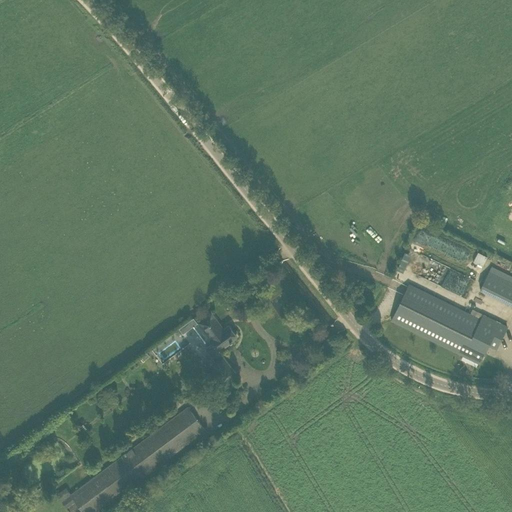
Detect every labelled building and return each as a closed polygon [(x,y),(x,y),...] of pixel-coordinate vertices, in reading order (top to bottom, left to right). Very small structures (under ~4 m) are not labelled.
[(477,252),(473,262),(483,266),(487,256),(477,252)] [(511,283),(489,272),(480,290),(511,305),(511,283)] [(507,326),(498,322),(482,314),(480,319),(409,284),(391,320),(479,363),(488,345),(496,349),(507,326)] [(197,323),(212,343),(218,351),(237,337),(228,326),(222,330),(215,321),(216,320),(211,313),(203,319),(197,323)] [(235,373),(222,356),(210,365),(223,382),(235,373)] [(56,495),(66,509),(75,502),(82,511),(96,511),(205,430),(191,411),(192,410),(189,407),(188,408),(188,407),(71,495),(66,487),(56,495)]
